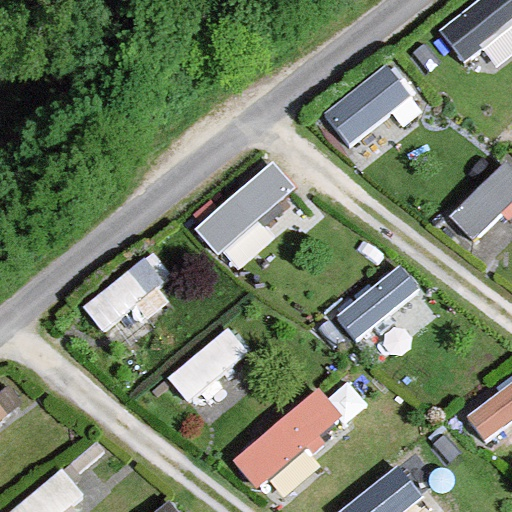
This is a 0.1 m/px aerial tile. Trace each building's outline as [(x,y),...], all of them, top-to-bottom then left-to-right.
[(511,0),(483,0),(437,37),(463,69),(511,30),(511,0)] [(385,70),(324,119),(349,151),(411,103),(385,70)] [(511,172),(506,166),(450,222),(474,246),(511,209),(511,172)] [(272,167),(194,234),(216,260),(295,192),(272,167)] [(145,263),(83,311),(101,335),(163,287),(145,263)] [(351,352),(416,301),(398,277),(332,328),(351,352)] [(187,407),(247,356),(227,332),(167,383),(187,407)] [(511,386),(466,421),(485,446),(511,426),(511,386)] [(318,394),(233,466),(257,494),(343,422),(318,394)] [(61,475),(17,511),(68,511),(82,500),(61,475)]
